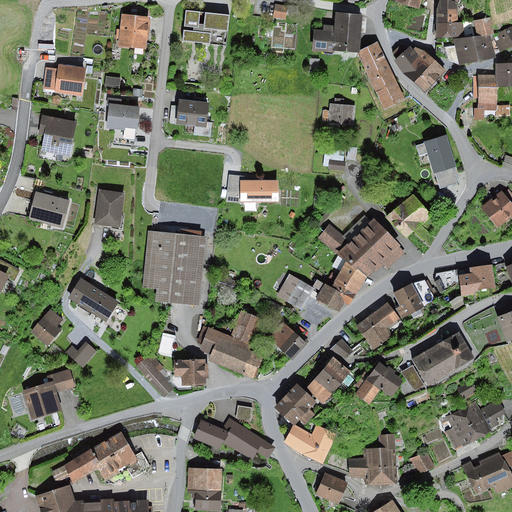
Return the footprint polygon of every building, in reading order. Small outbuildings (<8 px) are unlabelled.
[(446,0),(439,0),(437,9),(436,22),(456,22),(456,3),(446,0)] [(288,7),(277,5),(274,16),(285,19),(288,7)] [(229,16),(186,11),(183,41),(226,46),(229,16)] [(361,15),(336,13),(335,26),(323,25),(323,30),(314,29),(312,51),(334,53),(334,51),(358,53),(361,15)] [(150,18),(122,15),(120,30),(117,30),(116,39),(119,39),(118,46),(135,48),(134,54),(143,55),(144,50),(147,50),(150,18)] [(490,17),(472,21),(475,37),(454,39),(455,46),(459,64),(459,65),(496,58),(494,52),(499,51),(492,35),(490,17)] [(456,22),(436,22),(436,24),(434,24),(433,35),(436,35),(436,38),(458,37),(464,31),(464,22),(456,22)] [(511,25),(492,35),(499,51),(500,53),(511,47),(511,25)] [(377,44),(358,53),(385,108),(404,99),(377,44)] [(392,52),(396,60),(407,49),(402,44),(392,52)] [(396,60),(395,61),(402,74),(425,93),(446,71),(424,51),(416,47),(413,50),(410,46),(407,49),(396,60)] [(459,64),(455,46),(445,47),(448,61),(459,64)] [(496,76),(474,76),(474,98),(478,98),(478,109),(474,109),(474,120),(483,120),(483,109),(496,109),(496,86),(511,85),(511,54),(511,55),(511,64),(496,64),(496,76)] [(320,59),(310,58),(308,73),(318,74),(320,59)] [(82,96),(85,68),(58,64),(58,69),(55,90),(55,92),(82,96)] [(55,90),(58,69),(46,68),(43,89),(55,90)] [(120,78),(106,76),(105,86),(119,88),(120,78)] [(143,90),(133,89),(132,96),(142,97),(143,90)] [(121,99),(108,98),(107,106),(109,106),(106,128),(115,129),(136,132),(139,107),(121,105),(121,99)] [(209,103),(179,99),(178,106),(176,123),(176,124),(195,126),(206,128),(206,122),(209,103)] [(335,104),(330,104),(330,111),(323,110),(322,122),(328,122),(328,124),(354,126),(356,106),(343,105),(343,99),(335,99),(335,104)] [(498,115),(511,115),(511,104),(498,104),(498,115)] [(176,123),(178,106),(171,105),(169,122),(176,123)] [(76,122),(42,116),(39,135),(44,136),(42,151),(70,156),(76,122)] [(206,128),(195,126),(194,136),(211,138),(213,123),(206,122),(206,128)] [(134,146),(136,132),(115,129),(113,143),(134,146)] [(456,166),(446,135),(424,142),(424,143),(428,153),(434,173),(435,173),(454,167),(456,166)] [(428,153),(424,143),(416,146),(419,156),(428,153)] [(348,147),(347,159),(355,160),(356,148),(348,147)] [(511,157),(506,155),(503,162),(511,165),(511,157)] [(346,162),(330,160),(329,170),(345,171),(346,162)] [(454,167),(435,173),(440,189),(459,183),(454,167)] [(240,201),(240,179),(240,176),(229,175),(226,202),(240,203),(240,201)] [(279,179),(240,179),(240,201),(279,201),(279,179)] [(36,192),(29,219),(64,228),(71,200),(53,196),(54,192),(42,189),(41,193),(36,192)] [(124,193),(99,190),(94,224),(120,227),(124,193)] [(511,216),(511,205),(501,191),(480,207),(497,229),(511,216)] [(431,215),(413,195),(386,217),(405,238),(431,215)] [(316,224),(320,227),(334,211),(330,207),(316,224)] [(371,221),(365,216),(344,236),(329,224),(318,238),(346,261),(366,278),(401,245),(374,218),(371,221)] [(180,234),(148,230),(141,287),(159,289),(157,301),(198,306),(206,237),(202,237),(202,231),(180,229),(180,234)] [(0,260),(0,271),(9,276),(15,279),(20,270),(0,260)] [(367,278),(346,261),(334,282),(356,294),(366,278),(367,278)] [(495,287),(492,264),(468,268),(469,273),(458,274),(459,282),(461,296),(475,294),(474,292),(477,292),(476,289),(495,287)] [(436,274),(435,282),(440,293),(459,282),(458,274),(457,270),(436,274)] [(0,293),(9,276),(0,271),(0,293)] [(218,273),(215,285),(236,291),(239,279),(218,273)] [(315,289),(289,275),(277,297),(302,311),(315,289)] [(119,301),(82,278),(69,298),(107,321),(119,301)] [(331,288),(317,280),(314,286),(321,290),(316,299),(339,312),(344,303),(349,306),(356,294),(334,282),(331,288)] [(412,283),(393,294),(400,306),(395,308),(402,319),(435,301),(425,280),(412,283)] [(457,297),(450,302),(454,310),(464,305),(461,296),(457,297)] [(511,341),(511,301),(506,304),(509,313),(497,318),(507,344),(511,341)] [(387,302),(356,327),(374,350),(392,337),(386,329),(401,320),(387,302)] [(63,319),(50,308),(30,332),(47,346),(61,330),(56,326),(63,319)] [(241,310),(232,335),(249,342),(259,317),(241,310)] [(306,345),(284,323),(269,338),(291,360),(306,345)] [(249,345),(208,328),(200,349),(203,352),(211,355),(209,360),(253,378),(264,355),(248,349),(249,345)] [(460,332),(411,361),(413,364),(426,385),(474,356),(460,332)] [(342,339),(331,349),(346,358),(353,351),(342,339)] [(98,352),(87,342),(78,351),(72,345),(66,352),(83,368),(98,352)] [(164,367),(152,353),(137,366),(164,398),(174,389),(159,371),(164,367)] [(333,357),(322,370),(339,385),(350,372),(333,357)] [(205,364),(205,359),(173,360),(174,376),(181,375),(182,386),(206,385),(206,379),(209,379),(208,364),(205,364)] [(361,389),(357,394),(369,403),(380,388),(391,396),(403,380),(395,374),(396,372),(388,366),(387,368),(379,363),(370,375),(365,371),(361,376),(366,380),(364,382),(360,379),(356,385),(361,389)] [(413,364),(403,371),(416,389),(426,385),(413,364)] [(50,375),(52,382),(56,393),(76,387),(70,369),(50,375)] [(339,385),(322,370),(306,389),(322,403),(339,385)] [(478,390),(472,380),(457,389),(463,399),(478,390)] [(52,382),(23,390),(31,420),(61,411),(56,393),(52,382)] [(316,402),(296,384),(275,407),(295,425),(300,420),(305,425),(315,415),(309,409),(316,402)] [(468,406),(460,410),(476,441),(491,431),(490,429),(499,424),(496,419),(506,413),(499,400),(480,410),(475,401),(468,406)] [(252,408),(238,406),(236,418),(250,421),(252,408)] [(476,441),(460,410),(453,415),(445,416),(453,429),(446,432),(456,450),(476,441)] [(271,445),(231,419),(224,429),(229,431),(225,442),(255,459),(260,452),(269,458),(274,452),(271,445)] [(224,429),(203,421),(196,439),(222,449),(225,442),(229,431),(224,429)] [(312,435),(294,426),(283,443),(301,455),(323,464),(337,435),(316,425),(312,435)] [(122,432),(91,450),(100,466),(107,478),(126,467),(133,478),(151,468),(142,451),(135,455),(122,432)] [(394,434),(379,435),(379,449),(382,484),(397,484),(394,434)] [(100,466),(91,450),(89,446),(70,456),(73,461),(65,466),(52,471),(56,483),(69,477),(73,484),(100,466)] [(382,484),(379,449),(364,449),(364,458),(348,459),(350,477),(364,479),(365,485),(382,484)] [(511,450),(501,456),(499,452),(479,461),(481,466),(474,469),(470,462),(462,466),(476,494),(493,486),(497,495),(511,487),(511,474),(509,467),(511,465),(511,450)] [(434,467),(427,452),(409,459),(416,477),(434,467)] [(222,470),(191,469),(189,494),(198,494),(197,510),(219,511),(220,511),(222,470)] [(347,483),(325,473),(323,476),(321,475),(314,490),(316,491),(315,494),(338,504),(347,483)] [(69,486),(36,497),(40,511),(151,511),(152,507),(148,507),(148,500),(114,502),(114,499),(74,501),(69,486)] [(399,511),(392,499),(369,511),(399,511)]
